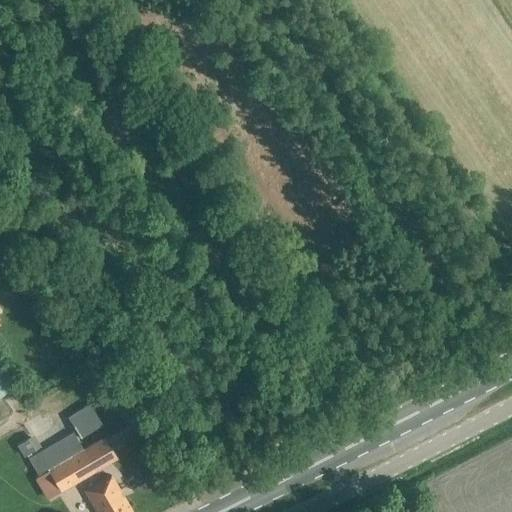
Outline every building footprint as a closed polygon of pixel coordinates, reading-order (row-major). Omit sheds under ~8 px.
[(0,395),(11,387),(0,371),(0,395)] [(78,402),(84,425),(107,418),(101,396),(78,402)] [(72,432),(55,442),(27,459),(37,477),(49,470),(61,491),(95,470),(72,432)] [(30,435),(13,446),(20,458),(38,447),(30,435)] [(96,511),(132,511),(111,475),(84,491),(96,511)]
